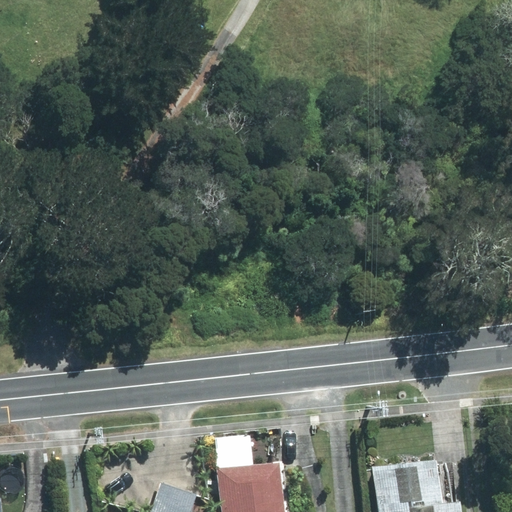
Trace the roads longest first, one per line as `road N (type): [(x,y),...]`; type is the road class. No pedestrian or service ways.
road 1 (secondary): [(511,343),(0,407)]
road 2 (unknown): [(316,369),(334,511)]
